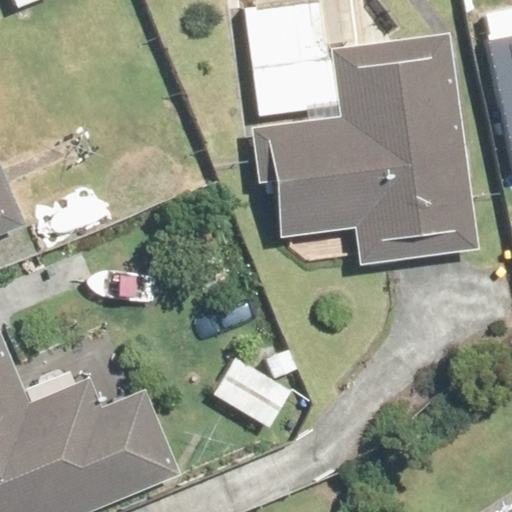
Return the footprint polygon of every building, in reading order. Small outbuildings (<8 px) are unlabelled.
[(1,0),(6,11),(34,0),(1,0)] [(511,24),(481,31),(510,165),(511,164),(511,24)] [(265,249),(334,238),(340,275),(470,255),(436,33),(317,52),(327,111),(233,125),(241,180),(254,183),(265,249)] [(0,227),(14,222),(0,187),(0,227)] [(223,356),(199,396),(261,433),(285,393),(223,356)] [(0,511),(88,511),(174,476),(134,382),(87,402),(77,377),(15,403),(0,366),(0,511)] [(511,511),(511,503),(496,511),(511,511)]
